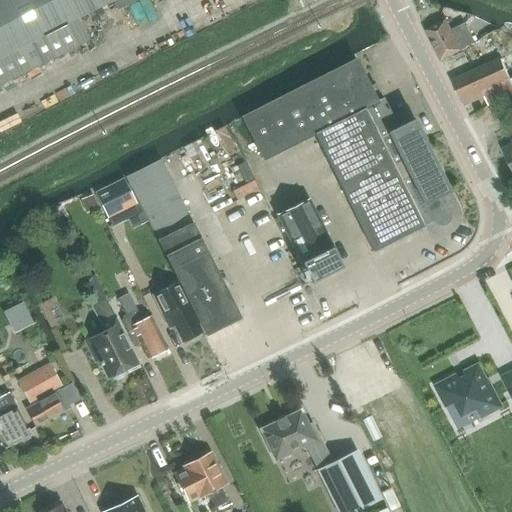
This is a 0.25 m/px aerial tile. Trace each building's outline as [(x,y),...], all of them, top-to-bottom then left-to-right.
[(0,0),(0,84),(87,40),(76,17),(109,0),(110,0),(116,10),(136,0),(0,0)] [(424,30),(440,61),(475,43),(465,23),(452,30),(447,19),(424,30)] [(511,54),(451,81),(463,106),(485,96),(488,104),(511,93),(511,54)] [(241,117),(241,118),(248,131),(263,160),(314,134),(373,251),(433,221),(434,223),(435,224),(436,225),(438,226),(441,226),(442,226),(444,226),(446,225),(448,225),(449,223),(450,223),(451,221),(451,220),(452,219),(452,218),(452,217),(452,215),(451,213),(451,212),(443,195),(450,191),(413,119),(398,126),(383,98),(377,101),(356,59),(241,117)] [(160,160),(126,177),(205,335),(239,318),(160,160)] [(94,193),(108,220),(138,205),(124,178),(94,193)] [(217,238),(257,221),(238,178),(205,192),(214,211),(207,214),(217,238)] [(277,214),(311,281),(342,266),(308,198),(277,214)] [(266,317),(280,303),(272,296),(280,288),(266,274),(245,296),(266,317)] [(89,303),(105,334),(87,344),(96,361),(99,360),(107,379),(111,377),(112,379),(116,381),(123,378),(125,374),(123,371),(137,363),(94,275),(87,284),(92,296),(92,302),(89,303)] [(151,294),(169,329),(173,328),(181,342),(188,339),(190,341),(198,337),(197,334),(200,333),(174,282),(151,294)] [(133,347),(139,344),(147,359),(166,349),(149,316),(141,320),(128,293),(117,298),(125,314),(122,316),(120,322),(133,347)] [(33,324),(22,302),(3,312),(14,333),(33,324)] [(506,357),(494,325),(481,330),(493,362),(506,357)] [(481,370),(494,365),(478,328),(465,334),(481,370)] [(17,380),(29,404),(60,387),(47,364),(17,380)] [(477,410),(481,417),(501,407),(490,385),(489,385),(478,365),(464,373),(466,376),(459,380),(457,375),(436,387),(447,407),(455,403),(462,417),(477,410)] [(71,383),(24,409),(34,428),(70,408),(68,405),(79,399),(71,383)] [(0,415),(0,441),(4,448),(18,440),(21,441),(28,438),(28,434),(31,433),(16,407),(0,415)] [(259,430),(274,461),(304,446),(336,511),(356,511),(381,500),(357,451),(331,463),(311,423),(307,424),(300,411),(259,430)] [(181,488),(190,483),(198,498),(207,494),(214,508),(227,501),(220,487),(226,484),(210,452),(209,453),(207,450),(198,455),(200,458),(193,462),(191,459),(182,463),(183,466),(182,467),(183,469),(174,474),(181,488)] [(143,511),(136,497),(103,511),(143,511)] [(40,511),(66,511),(62,503),(50,509),(49,506),(40,511)]
